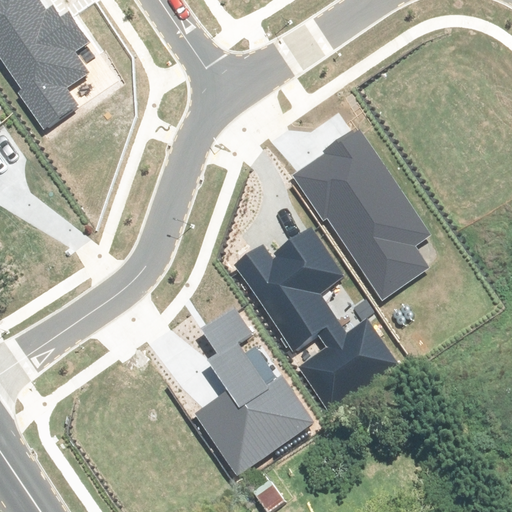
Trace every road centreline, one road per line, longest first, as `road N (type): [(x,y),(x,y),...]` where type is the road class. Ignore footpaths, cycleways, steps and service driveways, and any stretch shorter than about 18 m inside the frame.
road 1 (residential): [(0,389),(133,286),(209,86)]
road 2 (residential): [(209,86),(353,0)]
